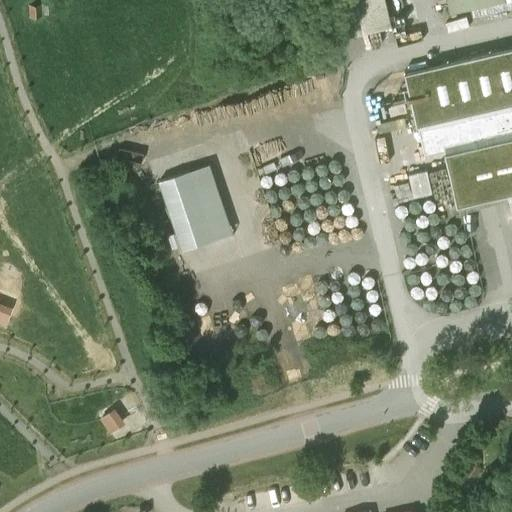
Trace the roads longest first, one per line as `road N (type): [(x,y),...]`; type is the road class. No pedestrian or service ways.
road 1 (residential): [(420,341),(391,272),(351,91),(356,75),(381,58),(511,29)]
road 2 (residential): [(42,511),(415,393)]
